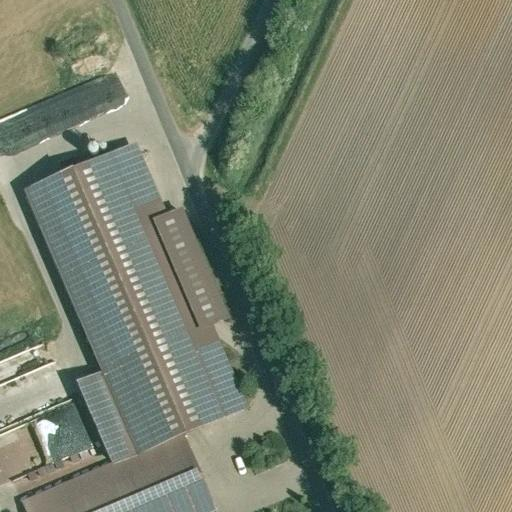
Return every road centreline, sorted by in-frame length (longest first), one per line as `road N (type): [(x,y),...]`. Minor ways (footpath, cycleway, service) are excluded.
road 1 (unclassified): [(327,511),(191,178)]
road 2 (unclassified): [(191,178),(273,0)]
road 3 (unclassified): [(191,178),(118,0)]
